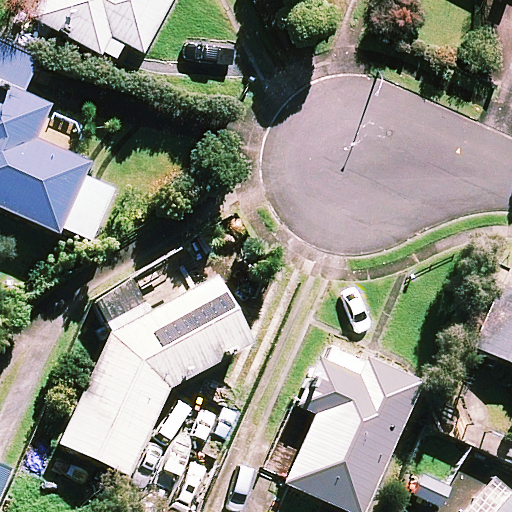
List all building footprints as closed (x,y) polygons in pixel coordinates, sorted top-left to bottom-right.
[(31,0),(36,2),(27,20),(107,62),(116,44),(136,55),(164,0),(31,0)] [(84,241),(107,190),(79,177),(84,167),(26,141),(40,108),(14,97),(31,60),(0,46),(0,213),(50,236),(53,227),(84,241)] [(208,280),(174,299),(155,263),(81,303),(104,346),(55,444),(120,477),(161,389),(243,344),(208,280)] [(511,297),(502,293),(476,352),(511,367),(511,297)] [(355,511),(412,384),(323,345),(294,409),(309,416),(278,485),(339,511),(355,511)] [(401,511),(408,499),(436,511),(446,490),(400,469),(395,479),(380,511),(401,511)] [(511,511),(511,504),(500,494),(484,511),(511,511)]
